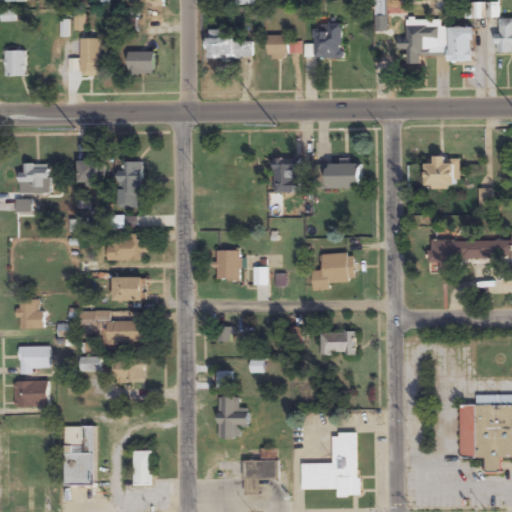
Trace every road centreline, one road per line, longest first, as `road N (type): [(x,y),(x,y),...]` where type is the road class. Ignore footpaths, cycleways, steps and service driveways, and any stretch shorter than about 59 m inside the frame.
road 1 (residential): [(511,108),(0,116)]
road 2 (residential): [(184,511),(185,0)]
road 3 (residential): [(396,511),(391,110)]
road 4 (residential): [(511,322),(184,309)]
